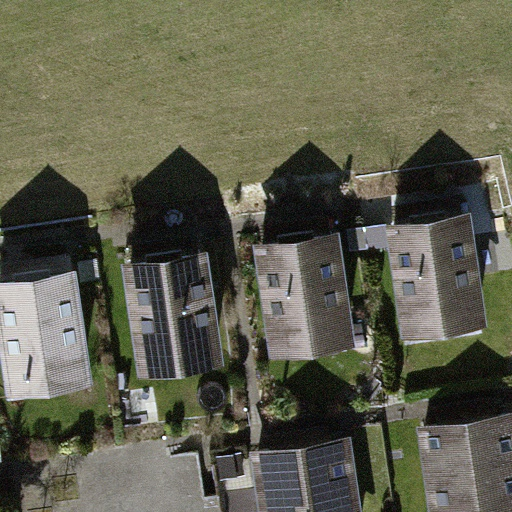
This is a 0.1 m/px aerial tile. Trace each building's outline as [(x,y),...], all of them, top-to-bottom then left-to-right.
[(476,206),(392,217),(408,333),(491,322),(476,206)] [(347,224),(263,235),(278,350),(362,339),(347,224)] [(216,243),(132,254),(147,369),(231,358),(216,243)] [(85,258),(2,269),(17,384),(101,373),(85,258)] [(511,511),(511,408),(422,421),(434,511),(511,511)] [(369,511),(359,432),(255,446),(263,511),(369,511)]
